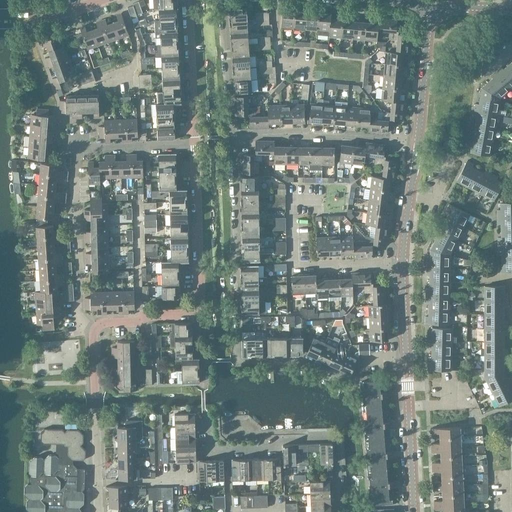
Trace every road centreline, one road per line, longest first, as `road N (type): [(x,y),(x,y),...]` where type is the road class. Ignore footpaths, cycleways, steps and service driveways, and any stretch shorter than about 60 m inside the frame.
road 1 (residential): [(406,357),(368,357),(348,386),(304,362),(234,361),(232,139)]
road 2 (residential): [(403,264),(290,263),(289,200),(321,200)]
road 3 (residential): [(98,325),(81,319),(74,147)]
road 4 (residential): [(97,511),(98,325)]
road 5 (residential): [(232,139),(417,140)]
road 6 (residential): [(338,511),(331,438),(226,451)]
road 7 (residential): [(193,142),(193,312)]
road 8 (residential): [(191,0),(193,142)]
road 9 (residential): [(232,139),(223,0)]
road 10 (tertiary): [(417,140),(427,33),(437,14)]
